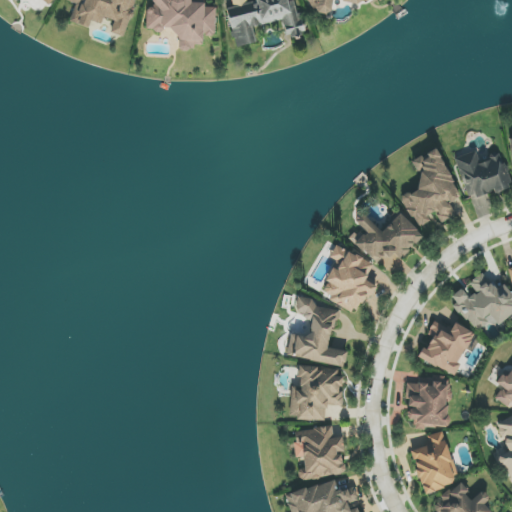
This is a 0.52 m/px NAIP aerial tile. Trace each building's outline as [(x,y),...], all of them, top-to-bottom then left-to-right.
[(125,38),(136,0),(67,0),(67,1),(76,3),(70,22),(89,28),(91,21),(102,25),(104,19),(114,22),(110,33),(125,38)] [(217,8),(205,7),(205,3),(190,3),(190,0),(153,0),(153,8),(147,8),(146,30),(180,32),(180,47),(203,48),(204,36),(215,36),(217,8)] [(227,9),(236,48),(257,43),(253,27),(282,20),(286,39),(304,35),(295,0),(292,0),(288,1),(288,0),(256,0),(257,1),(227,9)] [(308,0),(320,17),(342,2),(349,12),(366,0),(377,0),(379,2),(382,0),(308,0)] [(410,161),(423,188),(408,195),(411,201),(405,203),(416,225),(437,216),(441,223),(455,216),(449,202),(459,197),(437,149),(410,161)] [(454,159),(470,199),(493,191),(494,194),(511,187),(511,185),(500,152),(478,160),(474,151),(454,159)] [(350,237),(376,266),(393,251),(400,258),(423,237),(400,211),(379,230),(363,213),(355,222),(360,227),(350,237)] [(373,264),(336,245),(329,258),(336,262),(320,295),(358,315),(375,282),(366,278),(373,264)] [(476,332),(493,320),(497,326),(511,315),(511,294),(504,284),(496,290),(484,273),(469,283),(476,292),(468,297),(462,289),(451,297),(476,332)] [(344,368),(347,352),(329,348),(337,308),(297,300),(294,314),(312,318),(308,339),(290,335),(286,355),(344,368)] [(454,375),(475,333),(438,315),(428,335),(433,337),(427,349),(423,347),(418,358),(454,375)] [(325,421),(326,406),(340,406),(342,369),(298,367),(298,387),(291,387),(290,419),(325,421)] [(511,367),(499,378),(496,382),(502,388),(495,399),(510,409),(511,407),(511,367)] [(415,427),(446,429),(449,386),(442,386),(442,378),(419,376),(419,384),(408,383),(406,419),(415,420),(415,427)] [(511,483),(511,415),(496,425),(498,431),(506,445),(507,452),(498,458),(511,483)] [(293,432),(297,459),(299,458),(302,480),(344,475),(341,452),(344,452),(342,437),(334,438),(332,427),(293,432)] [(424,494),(458,484),(443,432),(427,436),(430,445),(411,451),(424,494)] [(285,494),(290,511),(292,511),(357,511),(355,504),(358,503),(354,487),(337,491),(334,481),(285,494)] [(491,511),(486,508),(490,503),(478,493),(475,497),(456,482),(433,511),(434,511),(491,511)]
